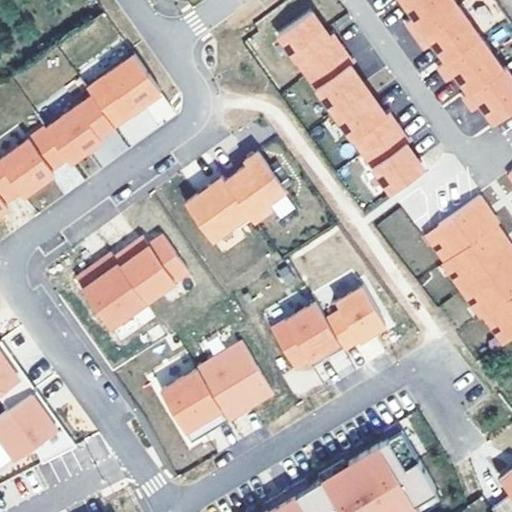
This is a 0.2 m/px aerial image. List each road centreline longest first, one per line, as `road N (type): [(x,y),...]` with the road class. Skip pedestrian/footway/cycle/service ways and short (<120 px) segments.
road 1 (residential): [(163,46),(195,94),(191,119),(31,235),(9,275),(167,511)]
road 2 (residential): [(169,511),(398,375),(416,379),(446,416)]
road 3 (residential): [(480,175),(351,0)]
